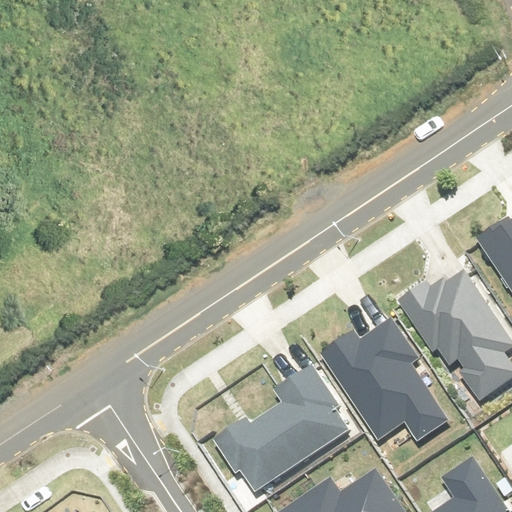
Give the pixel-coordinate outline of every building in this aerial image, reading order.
[(511,224),(481,245),(511,291),(511,224)] [(447,279),(402,308),(435,358),(443,353),(455,371),(461,368),(484,403),(511,384),(511,367),(504,355),(511,350),(511,338),(473,279),(455,291),(447,279)] [(420,361),(398,328),(358,354),(352,346),(333,358),(385,437),(413,419),(426,439),(450,423),(412,365),(420,361)] [(356,436),(317,374),(283,396),(291,409),(259,429),(257,426),(225,445),(259,498),(356,436)] [(511,511),(481,465),(448,486),(461,506),(451,511),(511,511)] [(407,511),(383,476),(348,500),(338,484),(297,511),(407,511)]
